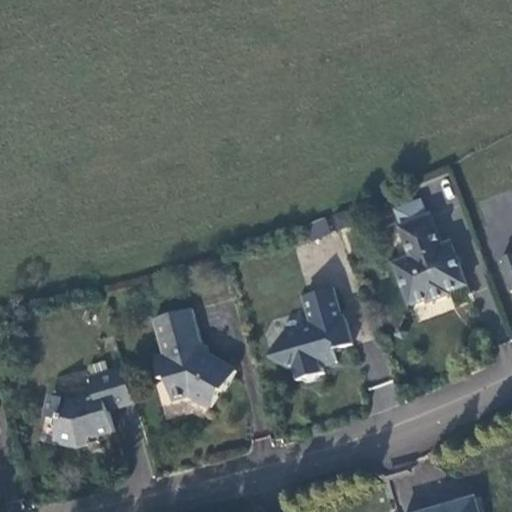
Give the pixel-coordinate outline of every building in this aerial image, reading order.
[(468,285),(452,243),(443,245),(431,215),(428,216),(421,200),(395,210),(402,227),(401,227),(412,257),(395,265),(411,307),(429,300),(430,303),(452,294),(451,291),(468,285)] [(511,256),(501,261),(511,291),(511,256)] [(338,363),(334,351),(356,345),(348,318),(345,319),(337,290),(306,298),(314,327),(287,335),(274,356),(275,361),(297,372),(300,381),(305,380),(311,384),(319,383),(321,375),(325,374),(323,367),(338,363)] [(238,371),(199,349),(203,343),(194,309),(155,320),(165,356),(156,358),(162,379),(168,378),(175,400),(191,394),(212,407),(223,389),(225,390),(238,371)] [(117,432),(110,410),(136,402),(126,369),(110,373),(107,363),(91,368),(94,379),(91,380),(97,398),(79,402),(51,395),(45,417),(60,420),(58,441),(81,448),(90,446),(93,439),(117,432)] [(415,474),(412,465),(384,474),(386,482),(415,474)] [(479,511),(476,499),(433,511),(479,511)]
